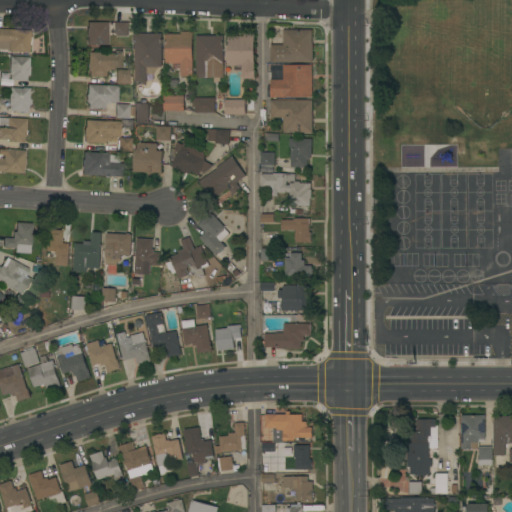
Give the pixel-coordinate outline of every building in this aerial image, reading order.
[(128,23),(128,36),(115,36),(115,35),(107,35),(107,37),(108,37),(108,40),(107,40),(107,45),(87,44),(87,42),(86,42),(86,39),(87,39),(87,36),(86,36),(86,35),(85,35),(85,29),(86,29),(86,28),(87,28),(87,22),(128,23)] [(0,28),(30,30),(29,37),(30,37),(29,45),(28,53),(8,52),(8,49),(0,49),(0,28)] [(270,62),(270,45),(283,45),(283,30),(312,30),(312,43),(312,62),(270,62)] [(192,76),(180,76),(180,68),(172,68),(172,63),(165,63),(165,34),(181,34),(181,31),(192,31),(192,76)] [(161,33),(161,71),(155,71),(155,74),(146,74),(146,82),(135,82),(135,34),(161,33)] [(241,69),(234,69),(234,66),(227,66),(227,36),(242,36),(242,33),(254,33),(254,79),(253,79),(253,82),(243,82),(243,78),(241,78),(241,69)] [(223,35),(223,64),(215,64),(215,68),(208,68),(208,77),(196,78),(196,36),(223,35)] [(114,54),(114,50),(122,51),(121,68),(113,68),(113,70),(108,70),(106,70),(106,72),(105,72),(105,77),(88,76),(88,71),(87,71),(88,52),(114,54)] [(29,57),(28,66),(29,67),(29,75),(28,75),(28,76),(26,76),(26,81),(9,80),(10,75),(8,75),(9,56),(29,57)] [(312,97),(285,97),(270,97),(270,80),(283,80),(283,65),(312,65),(312,97)] [(129,77),(133,77),(133,85),(129,85),(129,84),(115,83),(116,69),(129,70),(129,77)] [(117,86),(116,102),(108,102),(108,104),(104,103),(104,109),(88,108),(88,103),(86,103),(86,102),(85,102),(85,94),(86,94),(87,85),(117,86)] [(30,100),(30,104),(27,106),(27,107),(27,112),(16,112),(16,111),(9,110),(9,105),(7,105),(8,99),(1,99),(2,91),(9,92),(9,87),(22,88),(29,88),(28,98),(30,100)] [(163,111),(163,96),(184,96),(184,111),(163,111)] [(195,113),(195,98),(215,98),(215,113),(195,113)] [(225,115),(225,100),(245,99),(245,114),(225,115)] [(312,100),(312,133),(283,133),(283,118),(270,118),(270,100),(312,100)] [(134,104),(148,103),(148,124),(134,124),(134,104)] [(115,104),(128,105),(129,105),(129,109),(128,109),(128,118),(114,118),(115,104)] [(0,117),(26,119),(25,131),(26,131),(26,135),(25,135),(25,137),(23,137),(23,143),(7,142),(7,141),(5,141),(5,140),(0,139),(0,117)] [(119,122),(119,137),(109,137),(109,142),(104,142),(104,144),(84,143),(84,136),(83,136),(83,128),(84,128),(85,120),(119,122)] [(156,140),(157,126),(171,126),(170,141),(156,140)] [(215,144),(215,141),(207,141),(208,129),(215,130),(215,129),(230,130),(229,144),(215,144)] [(264,133),(279,134),(279,142),(264,141),(264,133)] [(117,151),(118,137),(131,138),(130,144),(132,144),(132,149),(130,149),(130,152),(117,151)] [(311,155),(310,155),(310,158),(307,158),(307,167),(301,167),(301,168),(298,168),(298,167),(290,167),(291,148),(289,148),(289,138),(312,139),(311,155)] [(133,172),(134,142),(157,144),(157,150),(162,151),(161,173),(133,172)] [(204,160),(205,161),(210,164),(209,167),(208,167),(206,170),(205,170),(204,173),(200,171),(198,175),(190,172),(189,174),(186,172),(185,174),(171,166),(178,152),(174,149),(177,142),(182,145),(183,143),(189,146),(189,144),(192,145),(191,147),(204,153),(204,160)] [(0,172),(0,149),(24,150),(24,159),(25,159),(24,167),(23,167),(23,173),(0,172)] [(107,153),(107,162),(124,164),(124,177),(82,174),(82,168),(81,168),(82,160),(83,152),(107,153)] [(275,153),(274,166),(273,172),(260,172),(261,166),(260,166),(261,152),(275,153)] [(237,182),(239,184),(238,185),(241,189),(238,191),(239,192),(234,195),(234,194),(233,195),(231,193),(230,194),(227,189),(226,190),(227,191),(222,194),(222,193),(219,195),(220,196),(217,197),(212,200),(207,193),(206,194),(203,190),(204,189),(202,186),(201,186),(200,185),(201,184),(199,181),(201,180),(201,179),(203,177),(204,178),(211,172),(214,170),(214,171),(217,169),(216,168),(232,156),(234,160),(236,159),(238,162),(237,163),(246,176),(237,182)] [(289,205),(290,192),(287,192),(287,191),(286,191),(285,193),(277,193),(277,196),(272,196),(272,187),(260,187),(261,174),(273,174),(273,173),(295,174),(295,181),(300,181),(300,183),(310,183),(310,190),(311,190),(311,198),(310,198),(310,206),(289,205)] [(199,237),(205,232),(198,224),(211,212),(225,228),(224,228),(229,234),(221,242),(222,243),(225,246),(224,246),(225,247),(223,249),(216,256),(199,237)] [(259,213),(274,214),(274,222),(259,222),(259,213)] [(295,230),(281,230),(281,220),(294,220),(294,218),(309,218),(309,232),(311,232),(311,243),(308,243),(308,242),(295,242),(295,230)] [(26,245),(25,251),(15,251),(15,248),(2,247),(3,238),(12,238),(12,232),(15,232),(16,222),(32,223),(30,245),(26,245)] [(68,266),(56,265),(56,255),(55,255),(55,251),(48,251),(48,253),(46,253),(46,251),(44,251),(46,229),(62,230),(61,240),(63,240),(63,243),(69,244),(68,266)] [(99,268),(86,268),(86,271),(73,271),(75,243),(83,244),(84,241),(91,242),(92,232),(101,233),(99,268)] [(130,256),(121,255),(120,259),(117,258),(117,265),(105,264),(107,233),(132,235),(130,256)] [(180,241),(189,237),(194,249),(200,246),(208,265),(201,267),(204,274),(196,277),(194,272),(193,272),(190,266),(186,268),(188,271),(186,272),(187,275),(178,279),(170,257),(179,254),(178,251),(183,249),(180,241)] [(152,240),(152,249),(154,249),(154,253),(160,253),(159,266),(150,266),(150,267),(155,268),(155,274),(150,273),(150,275),(134,274),(137,239),(152,240)] [(261,261),(261,248),(274,248),(274,261),(261,261)] [(285,276),(285,258),(290,258),(290,253),(301,253),(301,260),(304,260),(304,266),(312,266),(312,268),(313,268),(313,274),(312,274),(312,276),(285,276)] [(0,283),(0,265),(1,266),(6,257),(10,260),(10,259),(28,269),(25,276),(31,280),(23,296),(0,283)] [(226,267),(231,263),(235,267),(230,272),(226,267)] [(260,282),(274,282),(274,290),(260,290),(260,282)] [(282,311),(282,301),(283,301),(283,298),(278,298),(278,290),(283,290),(283,286),(307,286),(307,291),(311,291),(312,310),(282,311)] [(115,302),(101,301),(102,288),(116,289),(115,302)] [(0,293),(11,304),(2,314),(0,312),(0,293)] [(13,298),(16,294),(22,298),(19,303),(13,298)] [(84,311),(71,310),(72,296),(85,297),(84,311)] [(208,304),(210,316),(197,318),(196,306),(208,304)] [(149,327),(148,327),(145,316),(161,312),(165,332),(164,332),(165,334),(175,331),(181,355),(168,358),(166,349),(154,352),(149,327)] [(207,325),(210,342),(212,351),(198,353),(197,345),(193,346),(193,343),(185,344),(182,328),(183,328),(182,321),(194,319),(195,327),(207,325)] [(276,348),(276,347),(265,347),(265,334),(276,334),(276,333),(283,333),(283,324),(311,324),(311,335),(304,335),(304,342),(301,342),(301,348),(276,348)] [(218,351),(215,330),(228,328),(228,326),(240,325),(241,338),(233,339),(234,349),(218,351)] [(150,361),(137,365),(135,358),(124,361),(123,360),(118,340),(116,334),(125,331),(127,338),(131,337),(130,336),(143,332),(150,361)] [(120,369),(107,373),(105,364),(101,366),(100,363),(93,365),(86,344),(98,340),(100,347),(111,343),(120,369)] [(90,377),(78,381),(76,375),(74,376),(72,371),(63,374),(57,357),(63,355),(60,348),(72,344),(72,346),(79,343),(90,377)] [(41,361),(39,362),(40,362),(25,367),(20,353),(35,348),(38,359),(40,359),(40,357),(51,354),(54,364),(53,365),(61,387),(48,392),(46,384),(34,387),(28,368),(42,364),(41,361)] [(26,387),(27,387),(30,398),(17,402),(15,394),(11,395),(10,393),(3,395),(0,386),(0,370),(19,364),(26,387)] [(302,415),(302,422),(307,422),(307,427),(312,427),(312,441),(307,441),(307,442),(294,442),(294,441),(287,441),(283,441),(283,434),(286,434),(286,433),(283,433),(283,430),(277,430),(277,428),(265,428),(265,414),(302,415)] [(485,415),(485,439),(484,439),(484,441),(478,441),(478,442),(471,442),(471,449),(461,449),(461,447),(461,445),(461,437),(461,433),(461,415),(485,415)] [(494,416),(511,416),(511,444),(509,444),(509,449),(511,449),(511,462),(509,462),(509,456),(494,456),(494,439),(494,416)] [(406,442),(411,442),(411,432),(416,432),(416,419),(436,419),(436,421),(438,421),(438,426),(436,426),(436,427),(431,427),(431,436),(429,436),(429,439),(428,439),(428,442),(429,442),(429,459),(432,459),(432,466),(429,466),(429,474),(425,474),(425,476),(415,476),(415,474),(409,474),(409,467),(406,467),(406,442)] [(219,436),(229,436),(228,433),(235,433),(234,423),(244,422),(246,450),(242,450),(242,452),(240,452),(240,451),(221,452),(219,436)] [(183,430),(199,427),(201,439),(204,439),(204,442),(211,440),(214,458),(206,459),(206,463),(197,464),(198,476),(189,477),(187,464),(194,463),(193,453),(187,454),(183,430)] [(163,475),(160,475),(157,457),(156,457),(152,437),(156,436),(156,435),(161,434),(165,433),(166,440),(169,440),(170,441),(178,439),(182,459),(170,461),(172,469),(172,470),(170,471),(166,472),(163,475)] [(124,461),(122,456),(123,456),(122,455),(119,446),(123,445),(123,444),(128,442),(128,443),(132,442),(135,450),(141,448),(140,448),(145,446),(153,470),(151,471),(151,473),(141,476),(145,488),(132,492),(128,479),(130,478),(124,461)] [(295,457),(294,457),(294,456),(290,457),(290,452),(294,452),(294,445),(295,445),(309,445),(309,461),(311,461),(312,470),(295,470),(295,457)] [(492,465),(478,465),(478,447),(492,447),(492,465)] [(112,475),(112,476),(109,477),(109,476),(98,480),(93,464),(92,464),(89,455),(102,451),(104,458),(106,457),(108,462),(112,461),(111,459),(115,458),(115,460),(118,459),(123,476),(120,476),(120,479),(117,480),(116,478),(115,478),(114,475),(112,475)] [(233,469),(221,471),(219,458),(231,456),(233,469)] [(59,466),(61,465),(61,463),(69,460),(70,461),(72,461),(74,469),(85,465),(92,484),(68,492),(59,466)] [(37,501),(35,495),(34,493),(35,493),(32,484),(31,484),(30,481),(29,475),(41,471),(44,479),(48,478),(48,480),(56,477),(61,492),(62,491),(66,502),(58,505),(56,498),(50,500),(49,497),(37,501)] [(435,474),(436,474),(436,473),(446,473),(447,473),(447,494),(435,494),(435,493),(430,493),(430,488),(435,488),(435,474)] [(308,476),(308,482),(312,482),(313,490),(312,490),(312,500),(308,500),(296,500),(296,491),(283,491),(283,477),(308,476)] [(29,511),(9,511),(8,508),(6,509),(5,505),(4,505),(3,503),(4,502),(3,500),(2,497),(2,496),(2,497),(1,494),(0,491),(0,484),(10,481),(13,489),(16,488),(17,492),(26,489),(32,506),(31,506),(33,511),(29,511)] [(409,482),(421,481),(421,494),(409,494),(409,482)] [(94,491),(94,489),(96,489),(100,503),(88,507),(88,505),(86,506),(85,501),(86,501),(84,494),(94,491)] [(403,498),(425,498),(434,498),(434,511),(395,511),(395,510),(386,510),(386,498),(403,498)] [(182,499),(185,511),(168,511),(166,503),(182,499)] [(188,511),(192,500),(218,507),(216,511),(188,511)] [(487,511),(488,503),(466,503),(466,511),(487,511)]
